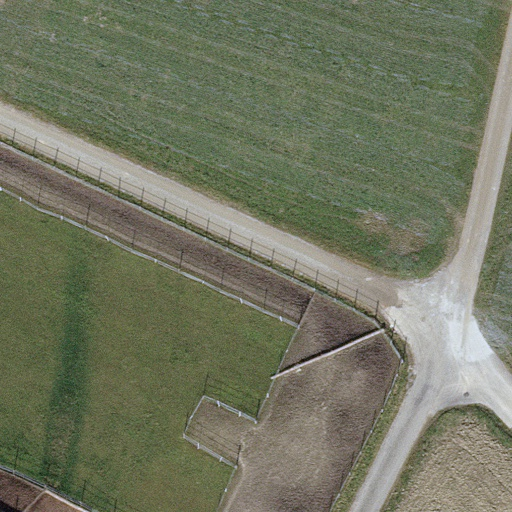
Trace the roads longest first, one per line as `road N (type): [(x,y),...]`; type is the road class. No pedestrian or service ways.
road 1 (track): [(0,114),(447,308)]
road 2 (track): [(511,63),(447,308)]
road 3 (track): [(447,308),(407,432),(367,511)]
